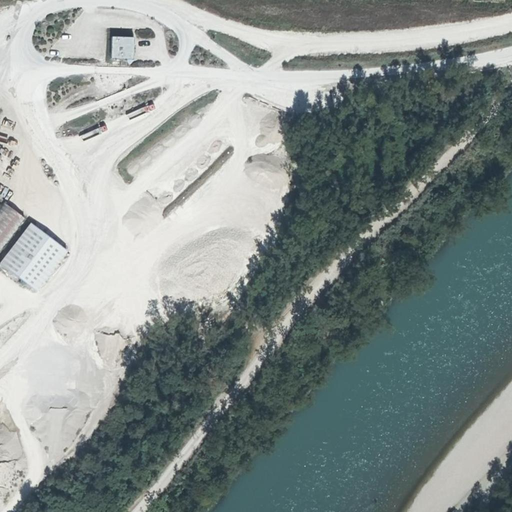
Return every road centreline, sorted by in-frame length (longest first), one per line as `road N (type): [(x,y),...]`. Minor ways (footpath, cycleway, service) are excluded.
road 1 (track): [(139,511),(347,253),(511,88)]
road 2 (track): [(0,66),(418,72),(511,54)]
